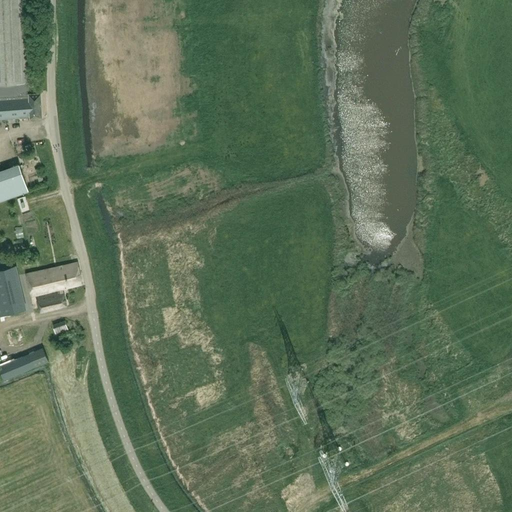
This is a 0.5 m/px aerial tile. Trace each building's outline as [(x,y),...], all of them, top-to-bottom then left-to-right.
[(0,0),(0,118),(42,116),(41,92),(29,93),(24,0),(0,0)] [(0,199),(29,190),(20,162),(0,168),(0,199)] [(43,235),(46,261),(69,258),(67,238),(61,239),(60,233),(43,235)] [(78,262),(26,273),(32,296),(57,289),(58,292),(36,297),(40,311),(67,305),(63,288),(82,284),(78,262)] [(0,313),(24,308),(14,265),(0,268),(0,313)] [(68,328),(65,320),(53,324),(56,332),(68,328)] [(43,348),(28,354),(33,367),(49,361),(43,348)] [(28,354),(0,364),(0,369),(4,379),(33,367),(28,354)]
